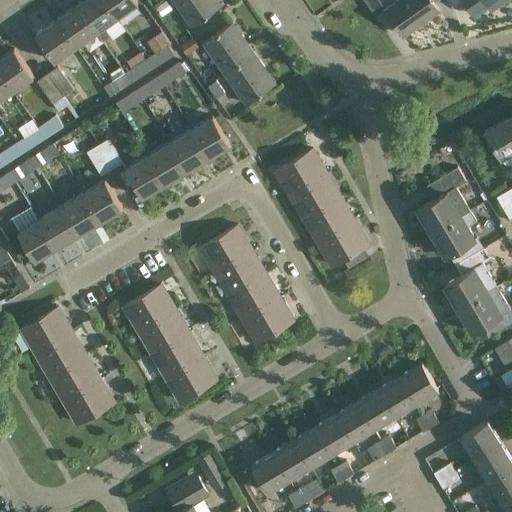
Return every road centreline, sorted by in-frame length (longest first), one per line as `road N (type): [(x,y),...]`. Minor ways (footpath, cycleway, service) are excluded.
road 1 (residential): [(344,341),(231,175),(65,280)]
road 2 (residential): [(344,341),(101,479)]
road 3 (residential): [(407,464),(479,410),(410,298)]
road 4 (residential): [(410,298),(363,82)]
road 5 (unclassified): [(363,82),(511,50)]
road 6 (residential): [(101,479),(64,501),(41,502),(22,493),(0,455)]
